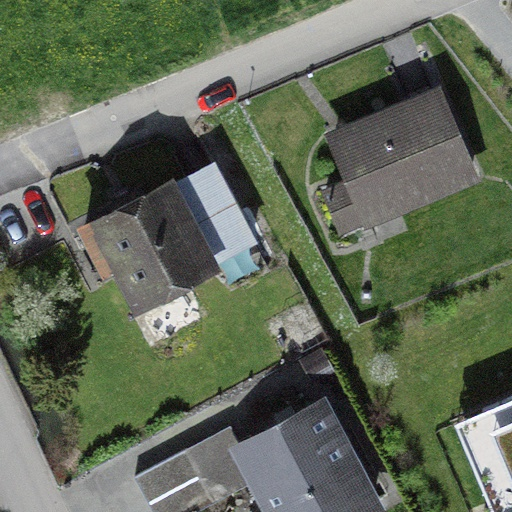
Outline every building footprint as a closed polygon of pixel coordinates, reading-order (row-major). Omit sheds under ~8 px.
[(364,224),(483,176),(443,78),(324,126),(344,174),(320,183),(339,230),(363,221),(364,224)] [(113,260),(135,300),(259,235),(215,152),(178,171),(174,164),(74,217),(100,267),(113,260)] [(300,357),(313,380),(337,367),(325,344),(300,357)] [(371,511),(387,504),(324,386),(236,433),(230,423),(133,474),(152,511),(371,511)] [(511,511),(511,386),(446,413),(476,485),(484,482),(496,511),(511,511)]
